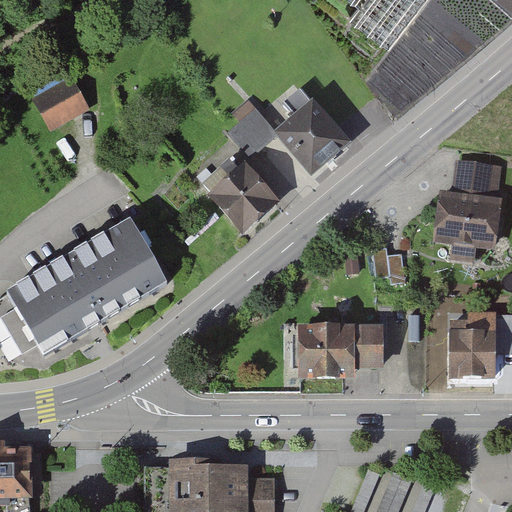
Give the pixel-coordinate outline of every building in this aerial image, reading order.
[(351,0),(359,6),(350,21),(390,50),(427,0),(351,0)] [(37,101),(33,104),(51,135),(91,113),(73,81),(69,83),(61,68),(28,86),(37,101)] [(351,148),(302,93),(285,108),(296,122),(278,137),(275,139),(277,141),(312,182),(351,148)] [(275,139),(278,137),(257,113),(228,137),(251,163),(277,141),(275,139)] [(502,170),(456,163),(451,197),(440,196),(434,246),(453,248),(451,264),(475,266),(477,252),(496,255),(503,204),(498,203),(502,170)] [(281,208),(245,168),(239,174),(231,164),(204,188),(212,199),(208,202),(243,242),(281,208)] [(132,227),(8,299),(16,312),(2,320),(23,358),(37,350),(45,362),(168,289),(132,227)] [(388,251),(373,253),(377,281),(391,279),(392,287),(407,285),(403,257),(389,259),(388,251)] [(358,256),(345,258),(347,277),(361,276),(358,256)] [(497,328),(450,327),(450,385),(497,385),(497,328)] [(384,331),(298,332),(299,386),(356,386),(356,375),(385,375),(384,331)] [(7,448),(0,448),(0,505),(7,505),(7,511),(30,511),(31,505),(33,505),(32,454),(8,454),(7,448)] [(215,466),(170,465),(170,470),(145,470),(145,511),(276,511),(275,481),(249,482),(250,472),(215,473),(215,466)] [(366,511),(381,478),(368,472),(352,511),(366,511)] [(401,511),(414,484),(393,475),(378,511),(401,511)] [(427,511),(440,482),(428,477),(414,511),(427,511)]
